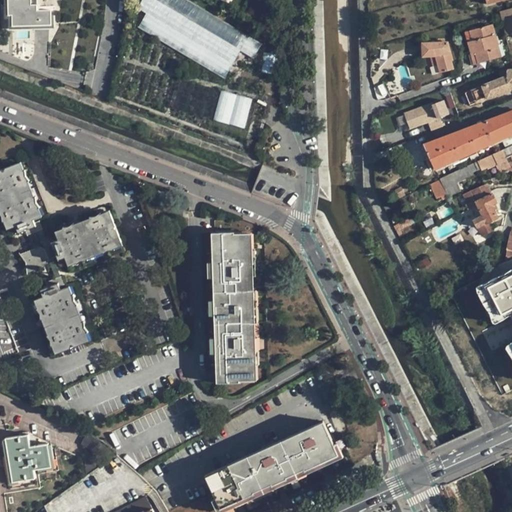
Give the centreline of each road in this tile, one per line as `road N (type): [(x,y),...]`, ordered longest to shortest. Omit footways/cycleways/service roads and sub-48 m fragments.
road 1 (residential): [(108,151),(303,231),(416,477)]
road 2 (residential): [(0,247),(40,355),(61,368),(165,320),(144,263)]
